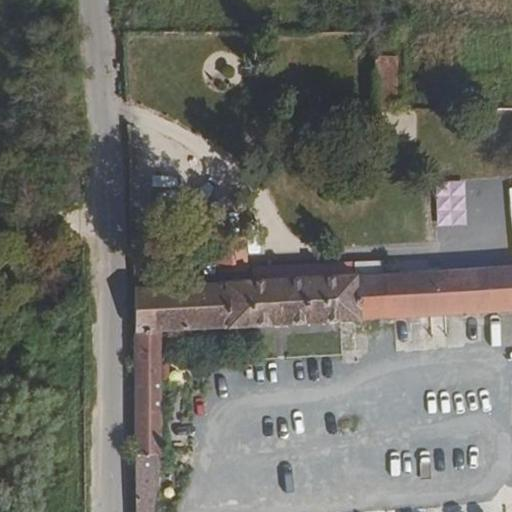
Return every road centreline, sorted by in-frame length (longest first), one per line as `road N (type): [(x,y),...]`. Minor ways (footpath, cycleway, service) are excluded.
road 1 (unclassified): [(92,0),(107,511)]
road 2 (unknown): [(186,508),(205,414),(232,398),(286,389),(338,366),(450,350),(511,353)]
road 3 (unknown): [(378,496),(186,508)]
road 4 (unknown): [(511,477),(378,496)]
